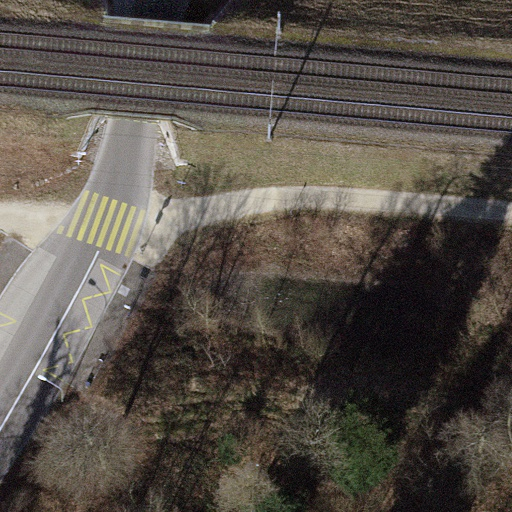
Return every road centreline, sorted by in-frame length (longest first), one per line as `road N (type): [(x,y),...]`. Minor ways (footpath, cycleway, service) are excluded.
road 1 (track): [(511,210),(312,193),(187,208),(143,227),(0,213)]
road 2 (tertiary): [(0,381),(93,218),(133,113),(145,0)]
